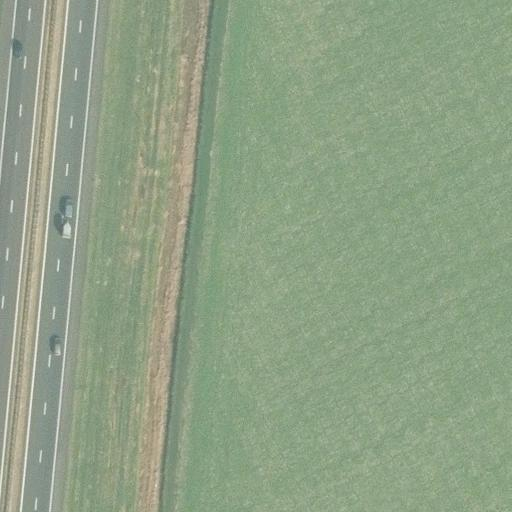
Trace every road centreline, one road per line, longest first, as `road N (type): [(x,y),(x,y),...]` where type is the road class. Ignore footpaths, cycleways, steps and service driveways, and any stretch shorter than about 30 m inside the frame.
road 1 (motorway): [(34,511),(81,0)]
road 2 (motorway): [(31,0),(0,334)]
